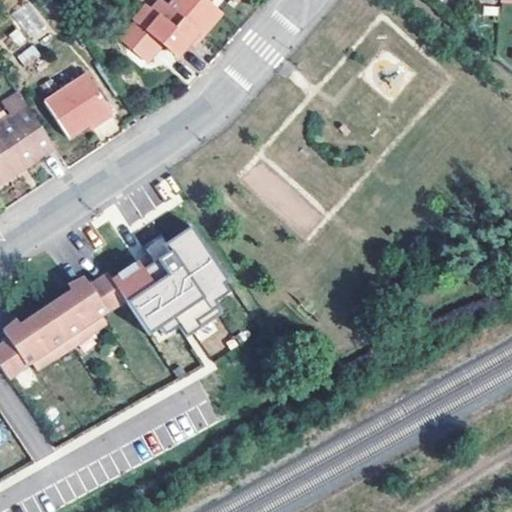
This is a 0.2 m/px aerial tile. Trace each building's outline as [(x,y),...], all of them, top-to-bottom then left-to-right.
[(202,39),(224,15),(206,0),(177,0),(161,18),(152,9),(139,23),(179,58),(199,37),(202,39)] [(112,113),(88,78),(48,104),(72,141),(112,113)] [(39,162),(56,152),(20,98),(5,108),(13,120),(0,129),(0,178),(36,156),(39,162)] [(138,261),(110,279),(124,299),(148,335),(159,327),(180,313),(192,332),(223,312),(214,300),(210,293),(223,284),(229,281),(191,225),(166,241),(161,233),(142,246),(153,262),(143,268),(138,261)] [(0,344),(0,359),(11,375),(37,356),(43,365),(102,323),(98,317),(124,299),(110,279),(107,274),(98,281),(94,284),(88,274),(73,284),(76,289),(72,292),(29,322),(24,326),(20,320),(8,329),(12,336),(7,339),(0,344)] [(223,284),(210,293),(214,300),(228,291),(223,284)] [(180,313),(159,327),(164,334),(176,326),(184,338),(192,332),(180,313)]
